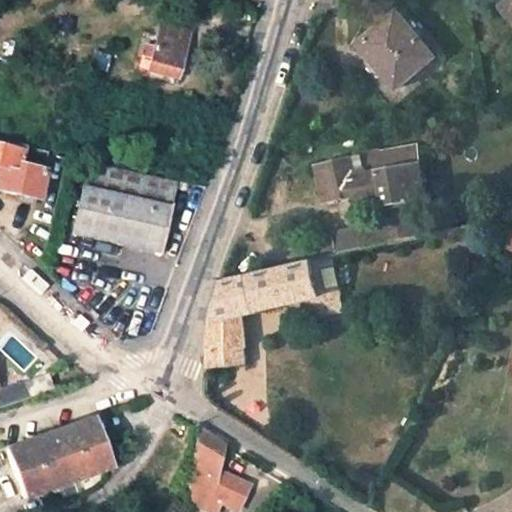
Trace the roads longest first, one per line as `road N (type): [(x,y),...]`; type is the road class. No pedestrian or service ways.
road 1 (unclassified): [(291,0),(167,387)]
road 2 (unclassified): [(167,387),(348,511)]
road 3 (residential): [(0,268),(78,343),(167,387)]
